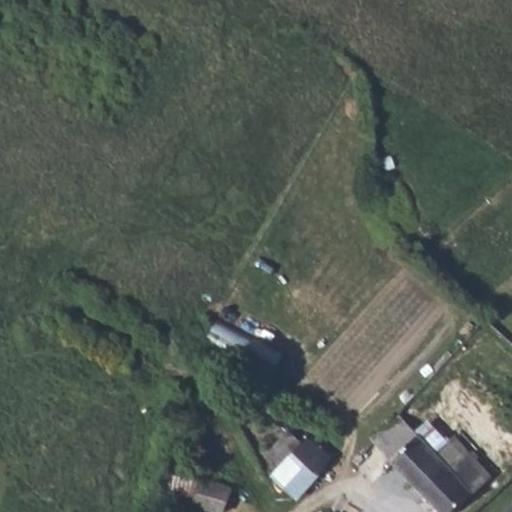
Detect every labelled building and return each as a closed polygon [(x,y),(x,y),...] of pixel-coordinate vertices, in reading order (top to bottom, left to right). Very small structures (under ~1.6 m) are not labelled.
[(277,370),(285,347),(214,321),(206,345),(277,370)] [(379,439),(389,431),(394,436),(398,432),(394,427),(406,415),(408,414),(400,405),(372,431),(379,439)] [(379,439),(450,511),(453,510),(477,486),(483,481),(488,476),(495,470),(455,427),(438,443),(420,425),(423,421),(412,409),(410,410),(408,414),(406,415),(394,427),(398,432),(394,436),(389,431),(379,439)] [(271,454),(284,465),(276,475),(300,496),(306,489),(333,456),(310,435),(305,441),(291,430),(284,437),(271,454)] [(166,494),(176,497),(195,503),(200,497),(207,473),(175,464),(174,468),(175,470),(166,494)] [(200,497),(229,508),(238,483),(207,473),(200,497)] [(166,494),(159,511),(170,511),(176,497),(166,494)]
